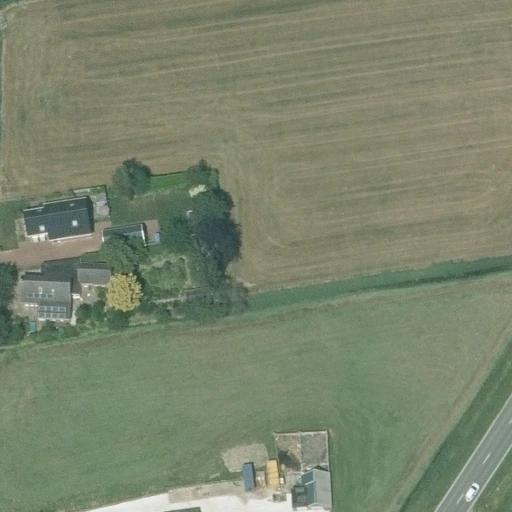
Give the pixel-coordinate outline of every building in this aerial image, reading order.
[(46,215),(27,218),(31,243),(50,240),(51,246),(93,239),(87,203),(45,209),(46,215)] [(190,215),(192,239),(206,238),(203,214),(190,215)] [(103,235),(106,256),(146,250),(143,229),(103,235)] [(23,282),(22,304),(22,307),(39,308),(39,324),(71,325),(72,300),(80,300),(81,288),(113,290),(114,269),(82,267),(82,264),(47,268),(46,278),(46,283),(23,282)] [(186,293),(189,309),(212,306),(210,290),(186,293)] [(292,493),(293,511),(295,511),(333,510),(331,476),(301,478),(301,493),(292,493)]
